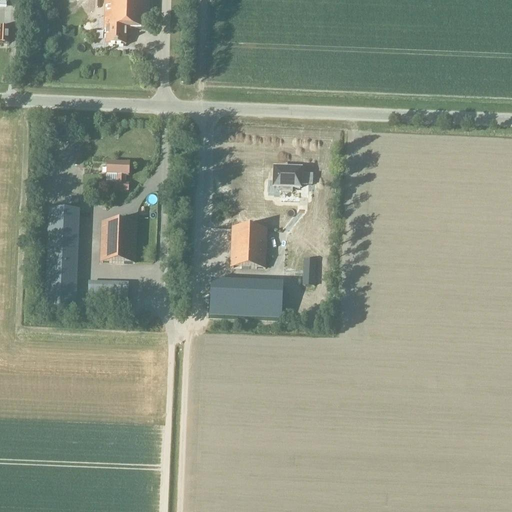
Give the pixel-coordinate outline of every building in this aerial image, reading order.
[(147,30),(148,0),(105,0),(104,30),(106,31),(106,46),(125,47),(126,29),(147,30)] [(0,44),(8,44),(9,29),(0,28),(0,44)] [(124,177),(128,177),(128,165),(106,164),(105,182),(116,183),(116,191),(127,192),(127,185),(124,185),(124,177)] [(246,191),(254,191),(254,182),(269,182),(270,167),(241,166),(241,179),(247,179),(246,191)] [(274,171),(273,189),(280,189),(279,193),(291,193),(291,190),(299,190),(300,186),(311,186),(312,176),(300,176),(300,172),(290,171),(284,171),(274,171)] [(47,221),(43,312),(75,313),(79,223),(78,223),(79,212),(77,212),(77,200),(65,199),(64,211),(48,211),(48,221),(47,221)] [(134,265),(136,225),(101,224),(99,263),(134,265)] [(230,269),(265,270),(266,231),(232,229),(230,269)] [(315,264),(303,263),(302,289),(314,290),(315,264)] [(282,323),(283,287),(211,284),(210,321),(282,323)] [(127,301),(128,286),(88,285),(87,300),(127,301)]
